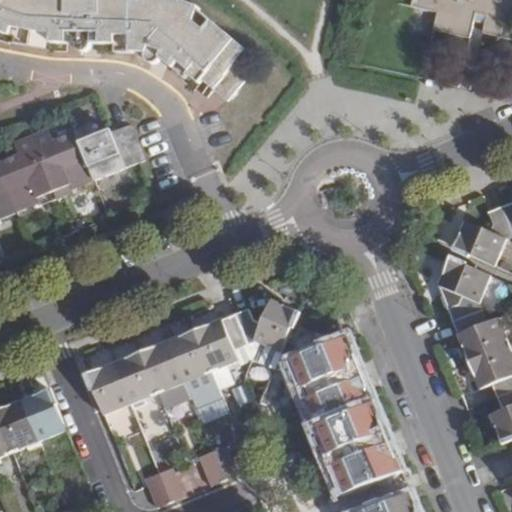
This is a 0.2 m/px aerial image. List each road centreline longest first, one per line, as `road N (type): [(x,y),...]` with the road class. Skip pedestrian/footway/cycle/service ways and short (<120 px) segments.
road 1 (residential): [(230,246),(177,118),(153,90),(120,77),(0,61)]
road 2 (residential): [(474,511),(363,237)]
road 3 (residential): [(0,341),(230,246)]
road 4 (residential): [(385,178),(355,154),(329,156),(303,184),(309,221)]
road 5 (residential): [(385,178),(511,132)]
